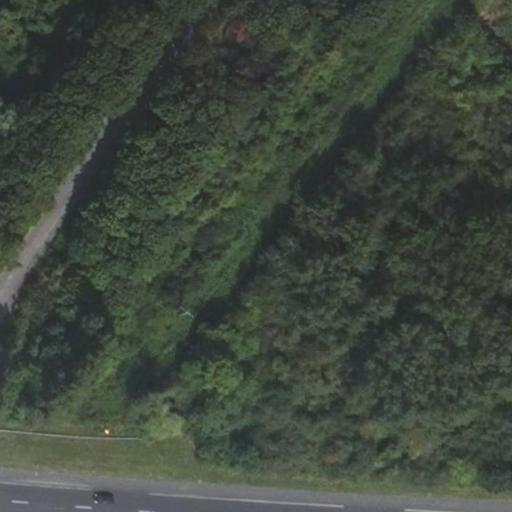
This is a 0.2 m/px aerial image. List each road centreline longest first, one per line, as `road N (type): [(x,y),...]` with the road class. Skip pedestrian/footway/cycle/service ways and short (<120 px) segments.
road 1 (tertiary): [(220,0),(127,94),(0,295)]
road 2 (trunk): [(169,511),(0,499)]
